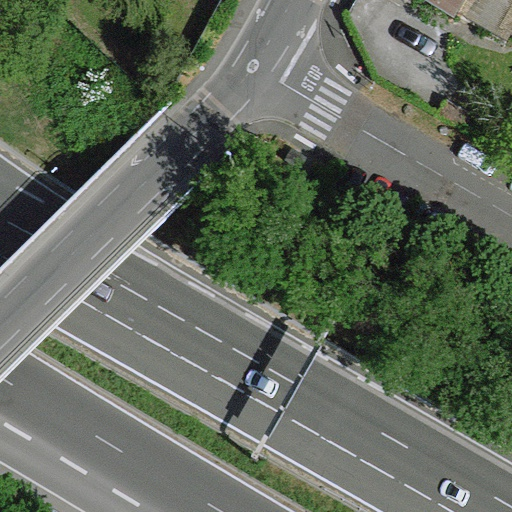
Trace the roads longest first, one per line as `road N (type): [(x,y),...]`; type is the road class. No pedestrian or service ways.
road 1 (motorway): [(480,511),(119,299)]
road 2 (residential): [(0,328),(254,66)]
road 3 (residential): [(254,66),(511,215)]
road 4 (motorway): [(6,378),(232,511)]
road 5 (motorway): [(119,299),(0,229)]
